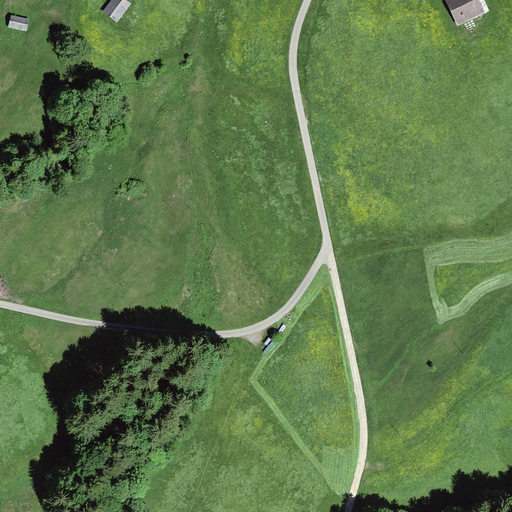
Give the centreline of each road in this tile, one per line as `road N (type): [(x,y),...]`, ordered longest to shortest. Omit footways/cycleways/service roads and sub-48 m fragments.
road 1 (track): [(329,244),(301,292),(255,333),(137,329),(0,305)]
road 2 (track): [(350,511),(363,420),(349,346)]
